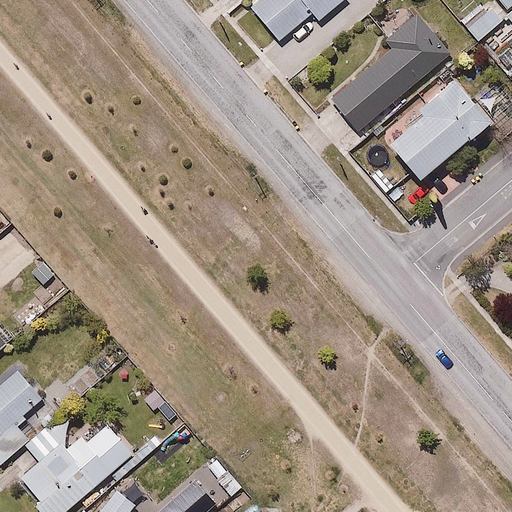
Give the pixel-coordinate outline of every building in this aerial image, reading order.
[(256,0),(248,7),(278,44),(312,16),(317,22),(344,0),(256,0)] [(432,0),(412,0),(423,10),(432,0)] [(506,18),(487,0),(481,0),(459,23),(480,44),(506,18)] [(511,0),(496,0),(506,12),(511,6),(511,0)] [(413,14),(382,39),(389,46),(330,99),(357,132),(449,54),(413,14)] [(511,70),(511,29),(487,53),(508,74),(511,70)] [(490,123),(454,81),(417,113),(420,117),(387,146),(419,183),(490,123)] [(23,236),(12,224),(0,235),(0,244),(7,251),(23,236)] [(0,465),(23,446),(38,433),(26,420),(47,402),(18,368),(0,383),(0,465)] [(169,395),(156,379),(135,396),(148,412),(169,395)] [(156,446),(148,439),(131,455),(105,427),(85,444),(80,437),(63,450),(42,430),(38,433),(23,446),(33,455),(9,475),(40,511),(62,511),(109,471),(117,481),(156,446)] [(129,511),(133,507),(115,493),(100,511),(194,511),(192,509),(187,511),(129,511)]
